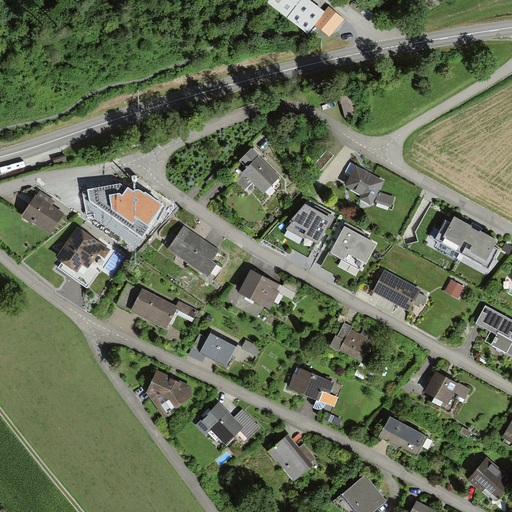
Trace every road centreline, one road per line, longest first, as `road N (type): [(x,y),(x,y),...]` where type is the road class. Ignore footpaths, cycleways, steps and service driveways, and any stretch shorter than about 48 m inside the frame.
road 1 (tertiary): [(511,27),(383,46),(137,112),(0,159)]
road 2 (residential): [(143,155),(159,181),(263,253),(511,390)]
road 3 (residential): [(100,327),(482,511)]
road 4 (residential): [(379,155),(300,107),(267,104),(143,155)]
road 5 (residential): [(211,511),(103,361),(100,327)]
road 6 (residential): [(511,65),(395,135),(379,155)]
road 7 (residential): [(511,230),(379,155)]
road 8 (residential): [(143,155),(0,191)]
road 9 (track): [(0,404),(87,511)]
road 10 (residential): [(0,254),(100,327)]
